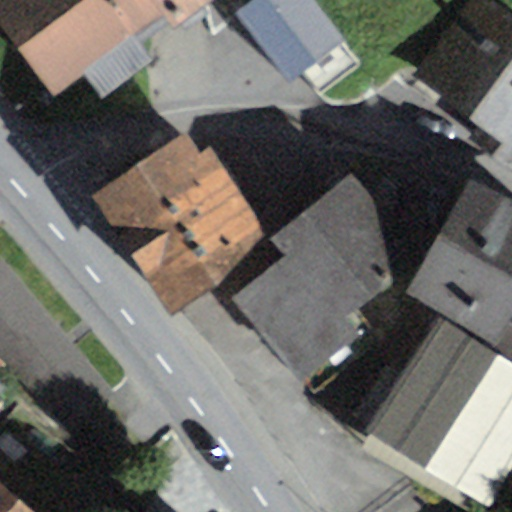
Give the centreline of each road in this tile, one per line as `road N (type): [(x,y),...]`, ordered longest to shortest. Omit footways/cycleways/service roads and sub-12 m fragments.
road 1 (residential): [(27,189),(96,141),(230,121),(360,130),(511,185)]
road 2 (primary): [(269,511),(138,326),(27,189)]
